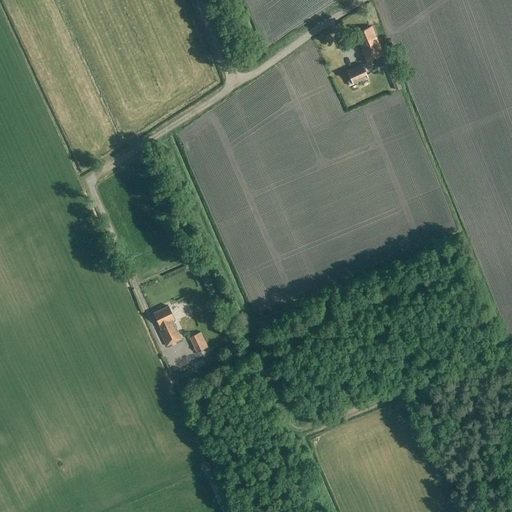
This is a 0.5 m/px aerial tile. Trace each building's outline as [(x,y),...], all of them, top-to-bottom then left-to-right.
[(366,63),(383,55),(372,26),(355,34),(361,49),(360,49),(366,63)] [(387,55),(384,56),(382,57),(392,83),(386,86),(389,92),(400,88),(387,55)] [(412,83),(404,61),(396,64),(405,86),(412,83)] [(347,71),(351,79),(346,80),(349,86),(367,78),(361,64),(347,71)] [(174,319),(168,306),(153,313),(161,329),(158,331),(166,346),(181,340),(172,320),(174,319)] [(198,333),(189,337),(196,352),(205,348),(198,333)]
